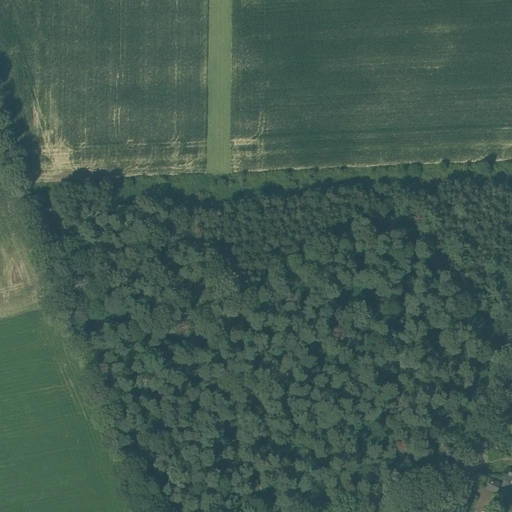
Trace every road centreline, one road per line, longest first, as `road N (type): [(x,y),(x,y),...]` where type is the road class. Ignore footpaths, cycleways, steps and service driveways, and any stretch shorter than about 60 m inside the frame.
road 1 (track): [(355,165),(511,363)]
road 2 (unclassified): [(511,381),(450,511)]
